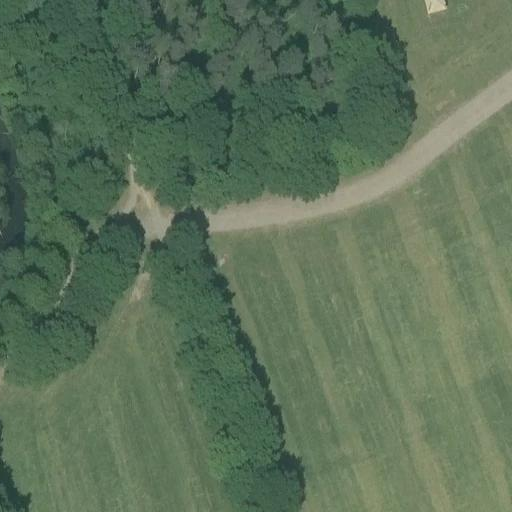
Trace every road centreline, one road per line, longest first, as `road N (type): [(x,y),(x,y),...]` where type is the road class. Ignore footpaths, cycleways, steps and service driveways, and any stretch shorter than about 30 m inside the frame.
road 1 (track): [(152,222),(271,218),(396,184),(511,83)]
road 2 (track): [(152,222),(259,511)]
road 3 (track): [(0,368),(59,316),(112,234),(152,222)]
